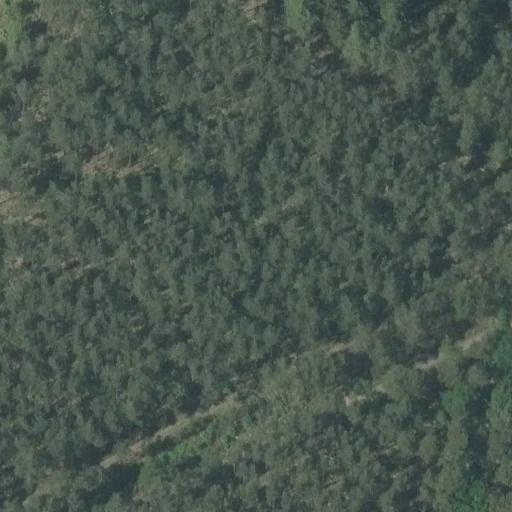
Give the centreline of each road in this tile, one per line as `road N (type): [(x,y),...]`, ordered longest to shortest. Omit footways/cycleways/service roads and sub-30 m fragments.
road 1 (track): [(511,247),(3,511)]
road 2 (track): [(511,323),(134,511)]
